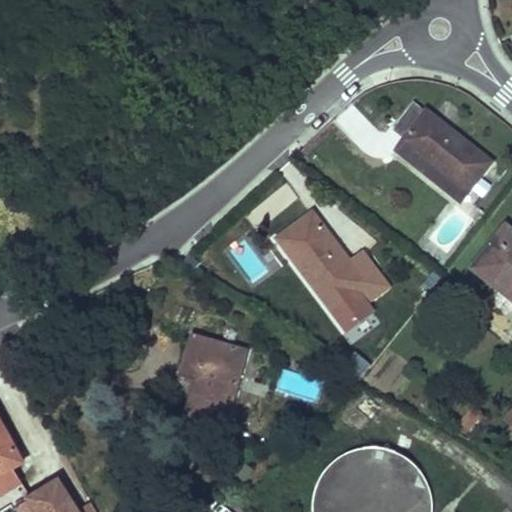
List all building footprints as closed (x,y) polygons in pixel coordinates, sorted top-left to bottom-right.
[(492,162),(416,102),(394,128),(410,140),(401,151),(460,197),(470,186),(472,187),(492,162)] [(315,272),(338,303),(356,290),(366,303),(390,286),(365,253),(350,263),(314,214),(281,238),(308,277),(315,272)] [(511,298),(511,228),(508,225),(474,267),(511,298)] [(315,272),(308,277),(330,308),(338,303),(315,272)] [(247,351),(194,338),(184,376),(199,379),(195,393),(190,415),(228,425),(247,351)] [(284,370),(278,389),(315,399),(320,380),(284,370)] [(181,389),(195,393),(199,379),(184,376),(181,389)] [(484,414),(475,407),(462,423),(472,430),(484,414)] [(24,463),(0,419),(0,511),(10,511),(18,508),(33,500),(16,468),(24,463)] [(428,483),(424,476),(415,472),(418,467),(415,463),(408,458),(400,453),(392,450),(386,449),(379,448),(369,448),(357,450),(348,454),(338,460),(328,470),(323,479),(318,489),(316,500),(315,509),(315,511),(433,511),(434,504),(432,491),(428,483)] [(78,511),(54,469),(31,482),(47,511),(78,511)] [(39,511),(33,500),(18,508),(19,511),(39,511)]
